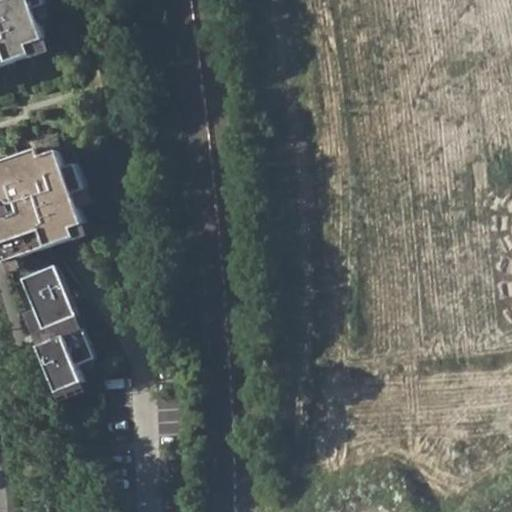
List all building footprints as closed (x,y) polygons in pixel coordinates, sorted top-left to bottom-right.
[(0,0),(0,64),(36,51),(33,42),(49,37),(44,24),(38,7),(50,3),(49,0),(0,0)] [(38,7),(44,24),(57,20),(50,3),(38,7)] [(36,51),(37,56),(54,50),(49,37),(33,42),(36,51)] [(73,139),(0,164),(0,240),(7,262),(21,257),(76,238),(73,229),(89,224),(85,211),(79,194),(91,190),(73,139)] [(79,194),(85,211),(97,207),(91,190),(79,194)] [(89,224),(73,229),(76,238),(78,242),(94,236),(89,224)] [(7,262),(11,272),(24,267),(21,257),(7,262)] [(87,382),(81,365),(98,357),(60,265),(27,279),(39,309),(46,327),(35,331),(61,393),(87,382)] [(46,327),(39,309),(28,313),(35,331),(46,327)] [(91,391),(87,382),(61,393),(65,402),(91,391)]
